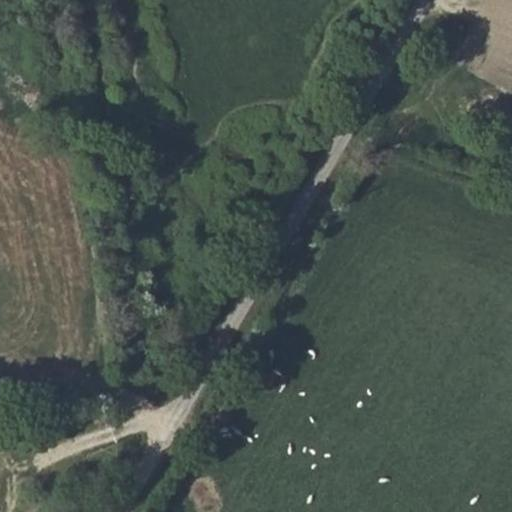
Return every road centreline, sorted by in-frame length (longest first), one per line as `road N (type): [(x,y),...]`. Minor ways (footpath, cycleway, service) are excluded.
road 1 (unclassified): [(114,511),(419,0)]
road 2 (track): [(152,442),(75,0)]
